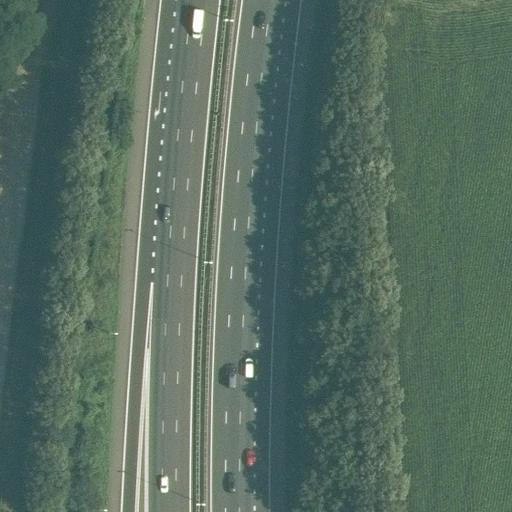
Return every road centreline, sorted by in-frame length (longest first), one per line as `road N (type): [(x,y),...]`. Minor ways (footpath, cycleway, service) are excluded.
road 1 (motorway): [(231,511),(239,221),(262,0)]
road 2 (motorway): [(198,0),(171,289)]
road 3 (motorway): [(171,289),(128,511)]
road 4 (motorway): [(171,289),(172,511)]
